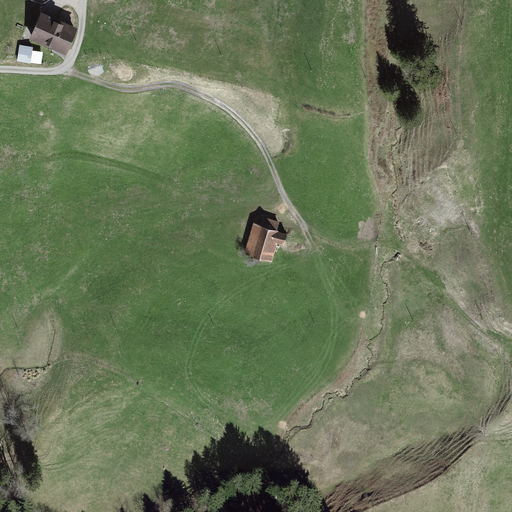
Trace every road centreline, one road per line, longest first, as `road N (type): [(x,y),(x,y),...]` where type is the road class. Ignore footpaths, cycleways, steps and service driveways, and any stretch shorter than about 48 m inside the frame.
road 1 (track): [(376,243),(345,243),(307,223),(258,139),(231,108),(185,82),(125,83),(61,66)]
road 2 (unclassified): [(91,0),(75,58),(49,73),(0,73)]
